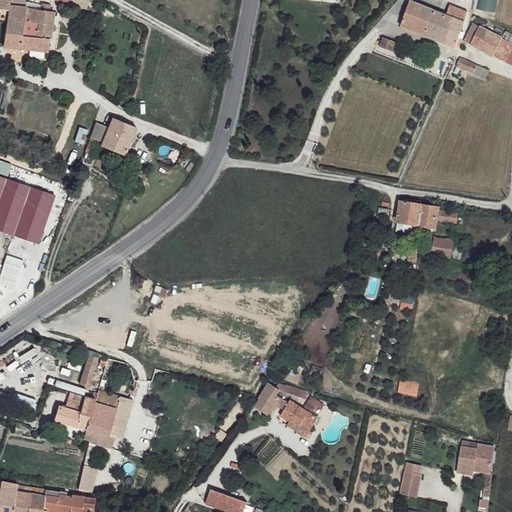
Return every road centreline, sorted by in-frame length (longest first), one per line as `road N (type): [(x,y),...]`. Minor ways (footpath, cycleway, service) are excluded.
road 1 (tertiary): [(0,335),(163,223),(194,191),(217,154),(251,0)]
road 2 (unknown): [(8,329),(131,361),(140,383),(129,431)]
